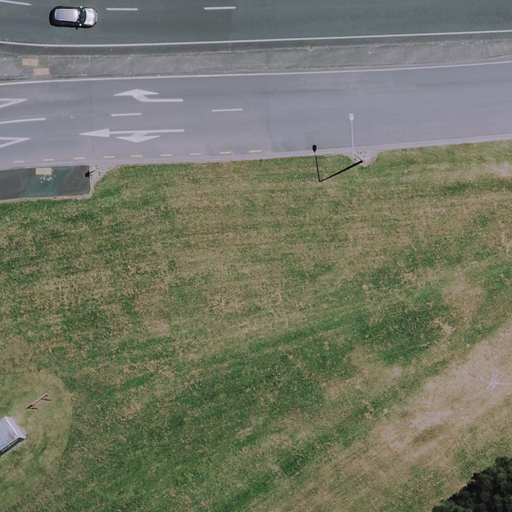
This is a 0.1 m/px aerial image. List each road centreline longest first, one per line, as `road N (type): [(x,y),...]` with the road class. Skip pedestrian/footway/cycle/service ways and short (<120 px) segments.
road 1 (tertiary): [(511,91),(142,110),(0,128)]
road 2 (tertiary): [(0,0),(228,12),(511,1)]
